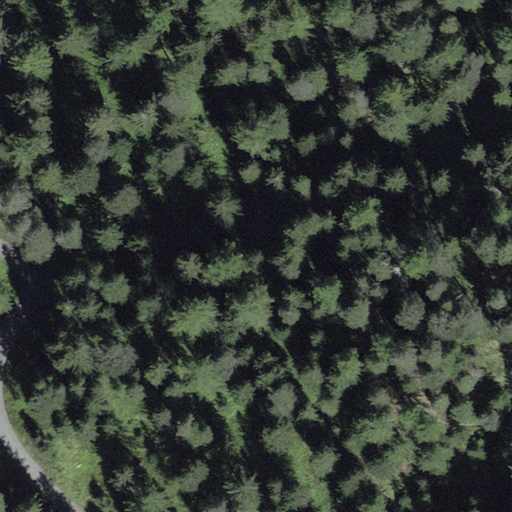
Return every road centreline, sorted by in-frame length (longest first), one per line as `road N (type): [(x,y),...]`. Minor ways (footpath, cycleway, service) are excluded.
road 1 (track): [(0,359),(28,281),(0,253)]
road 2 (track): [(68,511),(10,441),(0,414)]
